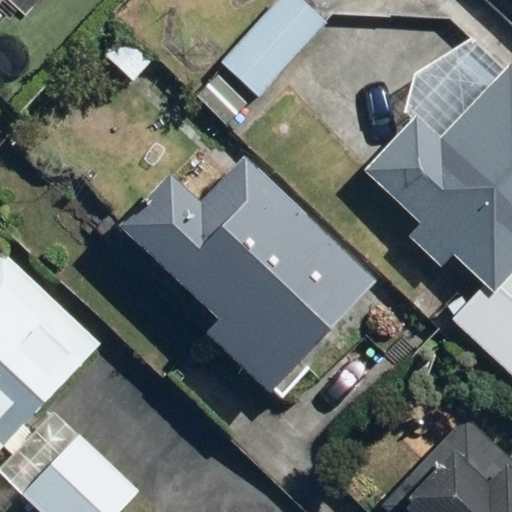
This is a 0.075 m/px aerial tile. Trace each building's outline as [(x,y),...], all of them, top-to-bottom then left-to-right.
[(344,11),(331,0),(276,0),(228,57),(271,95),(344,11)] [(464,255),(503,293),(511,284),(511,70),(452,131),(432,110),(376,166),(429,219),(417,231),(453,266),(464,255)] [(391,276),(255,147),(208,196),(178,167),(129,219),(229,314),(214,330),(279,393),(391,276)] [(10,246),(0,255),(0,449),(107,339),(10,246)] [(486,283),(461,309),(511,358),(511,292),(504,301),(486,283)] [(399,486),(426,511),(511,511),(511,449),(472,410),(399,486)] [(129,511),(150,491),(89,432),(29,494),(47,511),(129,511)]
